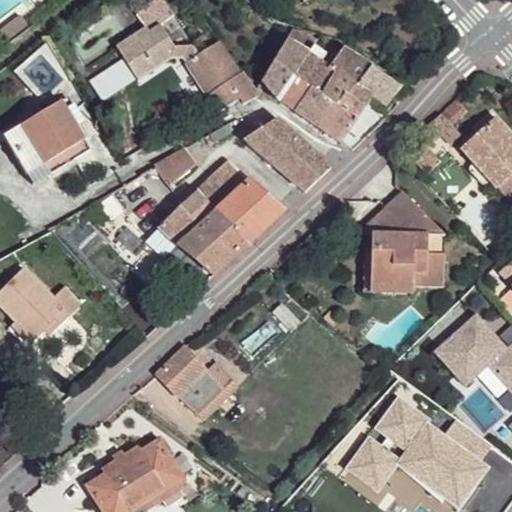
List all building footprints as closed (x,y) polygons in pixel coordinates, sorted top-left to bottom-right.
[(158,25),(173,14),(162,0),(157,0),(138,15),(147,28),(149,31),(158,25)] [(21,18),(1,33),(11,46),(30,31),(21,18)] [(147,28),(116,50),(123,59),(163,32),(158,25),(149,31),(147,28)] [(163,32),(123,59),(139,82),(171,60),(183,58),(186,63),(198,56),(192,46),(174,48),(163,32)] [(263,81),(278,100),(311,45),(314,40),(307,35),(298,49),(287,41),(263,81)] [(257,95),(219,42),(198,56),(186,63),(219,112),(241,99),(244,103),(257,95)] [(278,100),(294,112),(323,65),(320,63),(325,54),(311,45),(278,100)] [(294,112),(316,127),(335,105),(322,97),(334,73),(328,69),(342,50),(334,47),(323,65),(294,112)] [(322,97),(335,105),(357,119),(374,131),(387,117),(367,105),(372,98),(356,87),(371,68),(342,50),(328,69),(334,73),(322,97)] [(372,69),(371,68),(356,87),(372,98),(385,107),(400,87),(372,69)] [(67,98),(60,102),(64,109),(71,104),(67,98)] [(460,98),(443,114),(455,126),(471,111),(460,98)] [(28,175),(83,139),(73,122),(80,117),(71,104),(64,109),(60,102),(4,137),(28,175)] [(335,105),(316,127),(339,143),(346,135),(359,147),(369,137),(354,124),(357,119),(335,105)] [(443,114),(423,132),(435,145),(445,135),(455,146),(465,137),(455,126),(443,114)] [(511,133),(496,117),(461,150),(506,200),(511,193),(511,133)] [(369,137),(374,131),(357,119),(354,124),(369,137)] [(296,139),(284,128),(275,120),(251,137),(245,142),(270,164),(296,139)] [(230,124),(204,138),(209,144),(232,130),(230,124)] [(346,135),(339,143),(353,153),(359,147),(346,135)] [(412,163),(426,148),(416,138),(407,147),(413,154),(408,158),(412,163)] [(90,150),(83,139),(28,175),(33,184),(90,150)] [(329,168),(303,145),(296,139),(270,164),(304,193),(329,168)] [(422,173),(438,157),(428,147),(412,163),(422,173)] [(186,148),(154,167),(171,186),(178,181),(199,165),(186,148)] [(227,163),(193,195),(248,246),(285,211),(227,163)] [(188,256),(219,281),(230,272),(225,268),(248,246),(193,195),(159,227),(188,256)] [(417,275),(445,277),(448,238),(403,196),(386,212),(398,224),(397,235),(384,233),(383,245),(372,244),(369,290),(415,295),(416,288),(417,275)] [(384,233),(386,212),(367,231),(366,244),(372,244),(383,245),(384,233)] [(398,224),(386,212),(384,233),(397,235),(398,224)] [(511,260),(502,270),(511,281),(511,284),(510,286),(511,287),(511,260)] [(37,337),(43,331),(51,322),(57,328),(83,305),(65,286),(54,298),(23,268),(0,292),(0,303),(17,319),(37,337)] [(445,290),(445,277),(417,275),(416,288),(445,290)] [(290,331),(300,321),(281,303),(271,313),(290,331)] [(511,345),(506,351),(476,317),(434,354),(465,389),(487,369),(511,397),(511,345)] [(37,337),(17,319),(11,326),(30,345),(37,337)] [(51,322),(43,331),(50,336),(57,328),(51,322)] [(171,362),(158,375),(198,414),(233,380),(216,364),(208,371),(186,349),(171,362)] [(198,414),(203,420),(238,385),(233,380),(198,414)] [(450,458),(470,431),(453,418),(440,435),(423,423),(425,420),(395,397),(375,424),(387,432),(384,437),(377,446),(365,437),(342,468),(373,491),(394,463),(427,488),(441,498),(463,468),(450,458)] [(387,432),(375,424),(372,428),(384,437),(387,432)] [(475,435),(470,431),(450,458),(463,468),(471,458),(463,452),(475,435)] [(144,499),(181,476),(160,441),(142,452),(139,446),(101,470),(104,476),(86,487),(102,511),(145,511),(150,509),(144,499)] [(427,488),(394,463),(424,492),(427,488)] [(187,485),(181,476),(144,499),(150,509),(187,485)]
